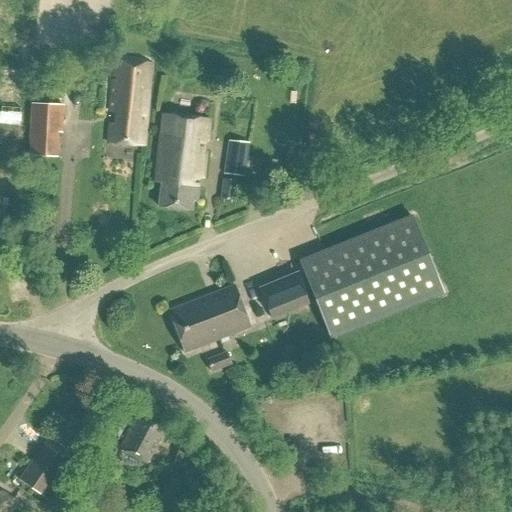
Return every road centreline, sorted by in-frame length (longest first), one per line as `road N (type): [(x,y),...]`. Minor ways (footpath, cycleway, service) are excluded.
road 1 (unclassified): [(61,347),(81,302),(511,122)]
road 2 (tertiary): [(268,511),(260,485),(219,431),(166,390),(61,347)]
